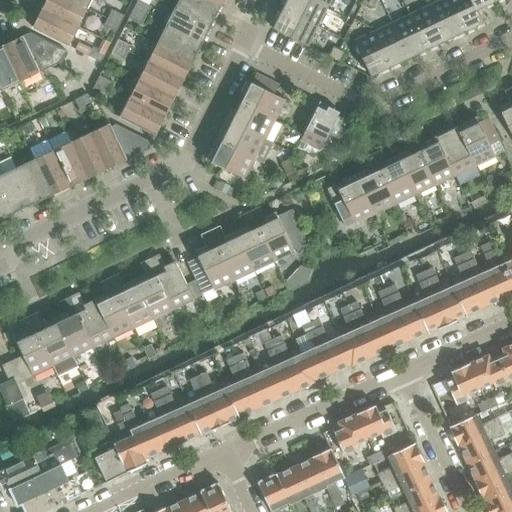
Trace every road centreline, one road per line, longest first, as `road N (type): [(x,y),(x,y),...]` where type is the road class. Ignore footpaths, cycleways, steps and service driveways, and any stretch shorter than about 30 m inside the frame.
road 1 (residential): [(239,50),(182,162),(20,243),(0,266)]
road 2 (residential): [(239,50),(387,111),(511,53)]
road 3 (residential): [(224,453),(406,371)]
road 4 (residential): [(470,511),(406,371)]
road 5 (residential): [(97,511),(224,453)]
